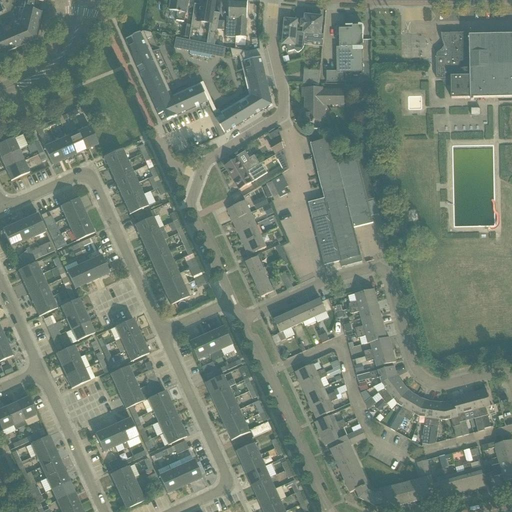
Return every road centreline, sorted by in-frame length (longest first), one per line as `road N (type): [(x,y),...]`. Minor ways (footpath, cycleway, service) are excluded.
road 1 (residential): [(511,383),(499,371),(453,382),(417,371),(384,271),(354,272),(239,317)]
road 2 (residential): [(160,330),(86,177),(1,208)]
road 3 (residential): [(174,511),(218,492),(226,477),(160,330)]
road 4 (residential): [(202,179),(220,150),(281,112),(271,0)]
road 5 (residential): [(332,511),(239,317)]
road 6 (residential): [(38,370),(102,511)]
road 7 (residential): [(161,143),(98,7)]
road 8 (tertiary): [(0,100),(63,61),(92,0)]
road 9 (residential): [(231,301),(199,221),(202,179)]
road 10 (tertiary): [(74,0),(66,38),(41,65),(0,87)]
